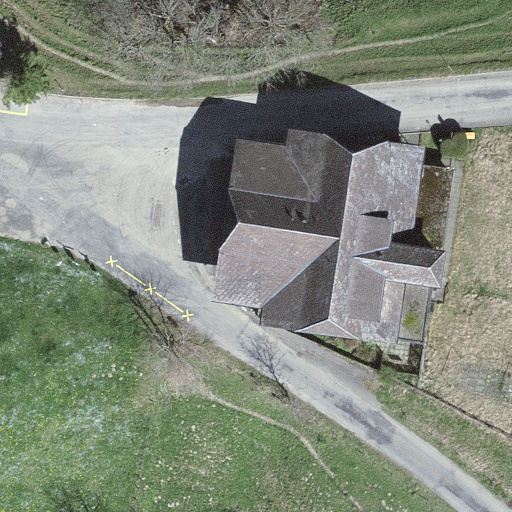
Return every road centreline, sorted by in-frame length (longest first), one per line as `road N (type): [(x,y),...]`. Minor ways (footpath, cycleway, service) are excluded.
road 1 (unclassified): [(0,157),(485,511)]
road 2 (track): [(0,131),(182,125),(511,96)]
